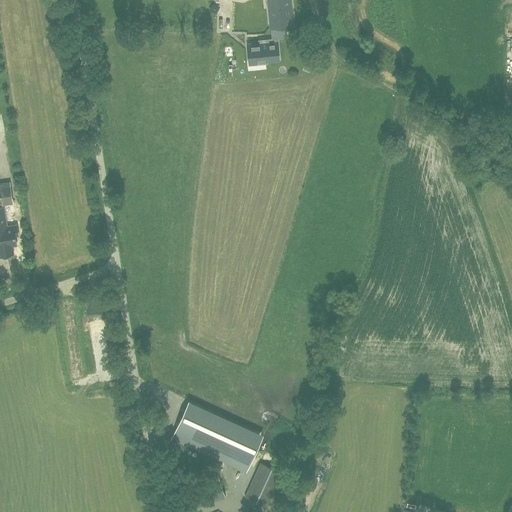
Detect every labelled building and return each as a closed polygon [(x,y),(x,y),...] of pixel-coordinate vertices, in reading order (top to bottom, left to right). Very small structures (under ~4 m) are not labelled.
[(271,28),(273,42),(248,45),(249,59),(257,58),(257,64),(263,63),(266,63),(266,61),(278,60),(277,49),(276,39),(286,38),(285,27),(290,26),(289,15),(284,16),(283,9),(292,8),(290,0),(267,0),(270,28),(271,28)] [(314,61),(308,59),(303,70),(309,73),(314,61)] [(0,204),(12,203),(10,183),(0,184),(0,204)] [(16,245),(15,236),(18,236),(16,226),(6,227),(5,215),(3,207),(0,207),(0,250),(4,250),(12,248),(12,246),(16,245)] [(258,443),(186,410),(172,441),(185,446),(186,444),(246,471),(258,443)] [(267,507),(282,473),(260,463),(244,497),(267,507)] [(226,496),(217,473),(186,484),(195,508),(226,496)]
